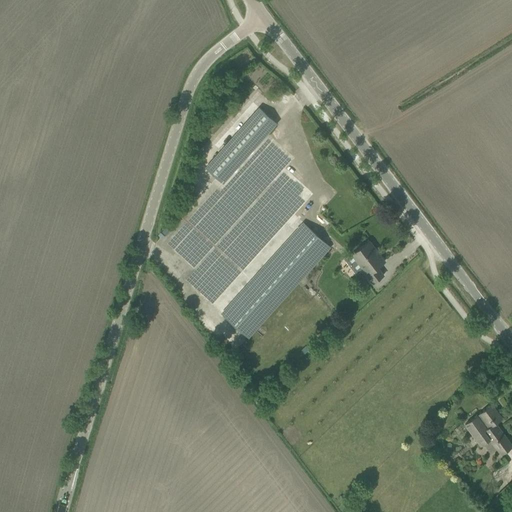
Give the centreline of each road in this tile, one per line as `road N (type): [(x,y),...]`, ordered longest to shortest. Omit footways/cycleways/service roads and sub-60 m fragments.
road 1 (unclassified): [(63,511),(183,104),(214,53),(262,18)]
road 2 (tertiary): [(511,345),(262,18)]
